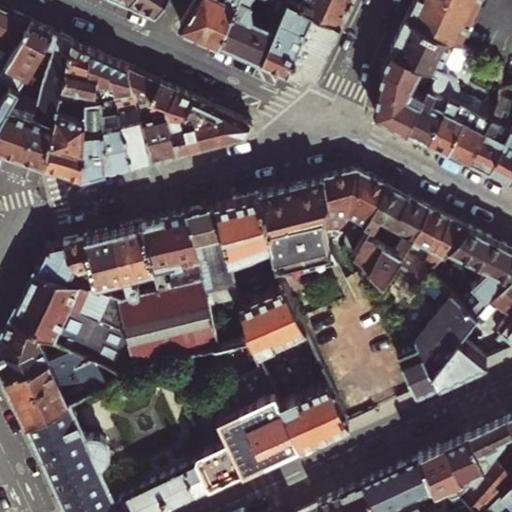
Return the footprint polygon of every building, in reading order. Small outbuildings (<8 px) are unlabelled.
[(0,0),(0,67),(5,59),(32,16),(7,4),(0,0)] [(134,0),(156,10),(162,0),(134,0)] [(219,38),(235,0),(192,0),(181,18),(181,20),(182,21),(202,30),(219,38)] [(276,24),(262,18),(253,14),(251,0),(235,0),(219,38),(243,49),(261,57),(276,24)] [(287,68),(314,6),(301,0),(269,0),(262,18),(276,24),(261,57),(276,64),(287,68)] [(350,0),(301,0),(314,6),(342,20),(347,8),(350,0)] [(476,0),(412,0),(406,13),(459,38),(476,0)] [(335,33),(342,20),(314,6),(287,68),(303,76),(317,72),(321,64),(335,33)] [(459,38),(406,13),(399,28),(392,44),(424,59),(438,65),(429,82),(436,86),(450,93),(470,103),(490,113),(495,104),(460,87),(459,81),(458,77),(456,72),(453,67),(451,64),(442,60),(443,57),(454,62),(465,41),(459,38)] [(43,21),(32,16),(5,59),(27,69),(45,39),(53,25),(43,21)] [(53,25),(45,39),(56,42),(43,77),(36,110),(8,102),(0,114),(0,141),(15,146),(45,157),(68,55),(73,34),(53,25)] [(68,55),(89,60),(91,43),(84,40),(73,34),(68,55)] [(101,48),(91,43),(89,68),(97,69),(95,96),(101,94),(115,91),(118,91),(117,73),(110,71),(118,56),(101,48)] [(424,59),(392,44),(384,62),(375,108),(389,115),(408,125),(427,87),(414,80),(424,59)] [(82,171),(84,114),(65,108),(73,84),(87,88),(85,98),(95,96),(97,69),(89,68),(89,60),(68,55),(45,157),(62,164),(82,171)] [(124,59),(118,56),(110,71),(117,73),(118,91),(135,87),(129,61),(124,59)] [(0,114),(8,102),(27,69),(5,59),(0,67),(0,114)] [(129,61),(135,87),(137,91),(151,97),(154,110),(142,112),(152,154),(166,150),(178,148),(172,122),(166,98),(149,91),(161,76),(129,61)] [(166,98),(178,84),(169,79),(161,76),(149,91),(166,98)] [(505,92),(507,79),(500,82),(499,90),(505,92)] [(436,86),(429,82),(427,87),(408,125),(419,130),(429,135),(445,104),(431,97),(436,86)] [(183,108),(194,91),(186,87),(178,84),(166,98),(172,122),(186,119),(183,108)] [(137,91),(135,87),(118,91),(115,91),(119,108),(124,107),(123,103),(139,99),(137,91)] [(495,104),(490,113),(469,156),(481,162),(490,167),(511,122),(511,94),(505,92),(499,90),(498,97),(495,104)] [(131,159),(121,117),(119,108),(115,91),(101,94),(106,165),(120,162),(131,159)] [(253,119),(194,91),(183,108),(186,119),(172,122),(178,148),(216,138),(245,131),(253,119)] [(449,145),(470,103),(450,93),(445,104),(429,135),(440,141),(449,145)] [(101,94),(95,96),(85,98),(84,114),(82,171),(97,167),(106,165),(101,94)] [(119,108),(121,117),(142,112),(139,100),(139,99),(123,103),(124,107),(119,108)] [(469,156),(490,113),(470,103),(449,145),(459,150),(469,156)] [(143,156),(152,154),(142,112),(121,117),(131,159),(143,156)] [(502,173),(511,178),(511,176),(511,122),(490,167),(502,173)] [(355,163),(324,171),(325,222),(327,228),(344,228),(343,223),(343,205),(347,199),(351,201),(367,170),(361,166),(355,163)] [(378,175),(367,170),(351,201),(347,199),(343,205),(343,223),(344,228),(349,254),(357,251),(364,237),(371,223),(367,221),(388,181),(378,175)] [(272,184),(259,187),(272,242),(274,251),(278,266),(282,273),(338,257),(330,240),(327,228),(325,222),(324,171),(310,175),(272,184)] [(384,240),(389,232),(409,192),(398,186),(388,181),(367,221),(371,223),(364,237),(357,251),(369,261),(372,264),(384,240)] [(218,197),(229,250),(239,289),(246,288),(240,266),(244,264),(274,251),(272,242),(259,187),(250,189),(229,195),(222,196),(218,197)] [(409,192),(389,232),(393,234),(399,224),(407,228),(403,236),(404,241),(399,248),(384,240),(372,264),(385,275),(396,263),(399,260),(429,202),(419,196),(409,192)] [(201,201),(186,205),(198,254),(202,274),(209,297),(239,289),(229,250),(218,197),(201,201)] [(445,210),(429,202),(399,260),(396,263),(416,279),(422,272),(428,267),(442,251),(468,222),(462,219),(445,210)] [(177,208),(165,211),(181,279),(191,276),(187,257),(198,254),(186,205),(177,208)] [(143,216),(156,265),(162,264),(165,276),(159,278),(160,284),(181,279),(165,211),(153,213),(143,216)] [(160,284),(159,278),(156,265),(143,216),(128,220),(114,223),(125,269),(129,285),(131,291),(160,284)] [(511,244),(468,222),(442,251),(480,271),(459,293),(478,309),(485,301),(511,272),(511,244)] [(93,228),(85,230),(93,274),(95,284),(122,293),(131,291),(129,285),(115,288),(112,277),(109,273),(125,269),(114,223),(93,228)] [(71,234),(64,236),(67,248),(82,271),(87,270),(88,275),(93,274),(85,230),(71,234)] [(42,251),(36,263),(95,284),(93,274),(88,275),(87,270),(82,271),(67,248),(64,236),(48,240),(42,251)] [(45,329),(56,335),(71,342),(88,310),(96,314),(79,347),(103,359),(113,364),(125,371),(156,357),(214,343),(219,342),(209,297),(203,277),(202,274),(191,276),(181,279),(160,284),(131,291),(122,293),(95,284),(36,263),(23,289),(12,312),(45,329)] [(511,272),(485,301),(508,323),(496,337),(507,344),(511,341),(511,272)] [(250,323),(257,345),(283,333),(305,323),(301,316),(282,273),(279,275),(281,281),(272,285),(261,290),(242,299),(250,323)] [(437,295),(447,283),(435,273),(425,285),(437,295)] [(415,387),(420,385),(457,331),(478,309),(459,293),(447,283),(437,295),(412,325),(414,330),(394,339),(415,387)] [(88,310),(71,342),(75,344),(79,347),(96,314),(88,310)] [(8,320),(3,329),(20,337),(39,331),(45,329),(12,312),(8,320)] [(0,358),(1,360),(5,370),(50,354),(45,344),(43,345),(36,344),(24,347),(18,341),(19,338),(20,337),(3,329),(0,335),(0,358)] [(56,335),(45,329),(39,331),(45,344),(50,342),(48,337),(56,335)] [(45,344),(39,331),(20,337),(19,338),(18,341),(24,347),(36,344),(43,345),(45,344)] [(478,357),(486,354),(483,349),(457,331),(420,385),(446,372),(478,357)] [(50,354),(5,370),(17,397),(26,415),(79,392),(118,374),(113,364),(103,359),(79,347),(75,344),(50,354)] [(301,379),(278,390),(298,435),(301,440),(314,434),(324,429),(332,425),(344,420),(349,418),(326,368),(301,379)] [(114,493),(100,462),(102,460),(105,458),(107,456),(108,453),(109,450),(109,447),(109,444),(108,441),(106,438),(104,436),(101,434),(99,432),(95,432),(92,431),(89,432),(86,433),(73,403),(82,399),(79,392),(26,415),(58,484),(71,511),(143,511),(182,495),(242,467),(226,434),(199,447),(196,455),(114,493)] [(484,507),(511,477),(511,470),(502,462),(511,451),(511,407),(508,409),(511,417),(511,431),(484,462),(474,473),(471,477),(468,480),(458,491),(458,493),(475,511),(484,507)] [(468,428),(484,462),(511,431),(511,417),(508,409),(489,418),(468,428)] [(456,433),(444,439),(457,466),(458,467),(473,470),(474,473),(484,462),(468,428),(456,433)] [(458,467),(457,466),(444,439),(432,444),(417,451),(433,486),(439,484),(450,497),(458,493),(458,491),(468,480),(464,474),(464,477),(460,480),(456,480),(453,477),(462,473),(458,467)] [(433,486),(417,451),(410,454),(404,457),(420,492),(433,486)] [(395,461),(362,476),(377,511),(420,511),(413,495),(420,492),(404,457),(395,461)] [(377,511),(362,476),(354,480),(340,486),(351,511),(377,511)] [(511,477),(484,507),(490,511),(509,511),(511,510),(511,477)] [(316,497),(323,511),(351,511),(340,486),(332,490),(316,497)] [(323,511),(316,497),(309,501),(295,507),(297,511),(323,511)]
